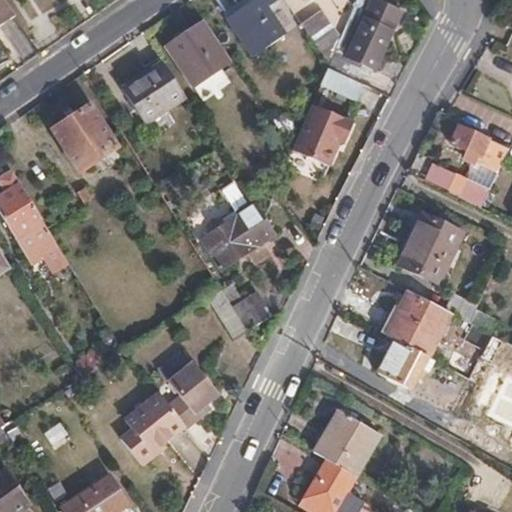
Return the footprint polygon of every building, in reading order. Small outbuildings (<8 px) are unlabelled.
[(255,0),(228,19),(254,57),(287,35),(268,7),(277,0),(255,0)] [(392,9),(372,0),(370,0),(362,19),(346,57),(369,67),(392,9)] [(370,0),(357,0),(351,14),(362,19),(370,0)] [(320,12),(301,24),(320,52),(338,39),(320,12)] [(0,37),(18,26),(9,14),(0,20),(0,37)] [(195,85),(232,61),(206,22),(168,46),(195,85)] [(0,59),(31,39),(20,24),(18,26),(0,37),(0,59)] [(147,124),(188,97),(164,61),(123,88),(147,124)] [(356,94),(363,78),(328,63),(321,80),(356,94)] [(314,98),(295,143),(332,159),(342,133),(349,135),(356,116),(314,98)] [(91,106),(54,129),(78,167),(115,144),(91,106)] [(502,163),(508,152),(459,128),(451,145),(480,159),(483,154),(502,163)] [(231,208),(243,201),(232,181),(220,188),(231,208)] [(0,211),(32,262),(58,247),(20,185),(0,197),(0,211)] [(276,234),(257,204),(203,240),(223,269),(276,234)] [(397,265),(437,284),(461,235),(421,215),(397,265)] [(253,290),(236,302),(249,322),(266,310),(253,290)] [(404,291),(382,333),(394,340),(425,356),(447,313),(443,311),(404,291)] [(452,293),(443,311),(447,313),(467,324),(476,306),(452,293)] [(234,299),(230,301),(247,325),(251,324),(249,322),(236,302),(234,299)] [(247,325),(230,301),(221,306),(235,329),(237,332),(247,325)] [(235,329),(221,306),(209,313),(224,336),(235,329)] [(408,388),(426,356),(425,356),(394,340),(377,372),(408,388)] [(75,363),(84,377),(105,363),(97,349),(75,363)] [(182,394),(169,403),(189,427),(201,416),(197,411),(210,402),(223,390),(196,359),(172,380),(182,394)] [(213,406),(210,402),(197,411),(201,416),(213,406)] [(337,411),(312,452),(326,460),(355,477),(379,435),(337,411)] [(355,477),(326,460),(303,497),(309,501),(306,507),(314,511),(374,511),(376,509),(346,491),(355,477)] [(110,476),(62,507),(64,511),(114,511),(127,504),(110,476)] [(26,511),(5,478),(0,481),(0,511),(26,511)]
